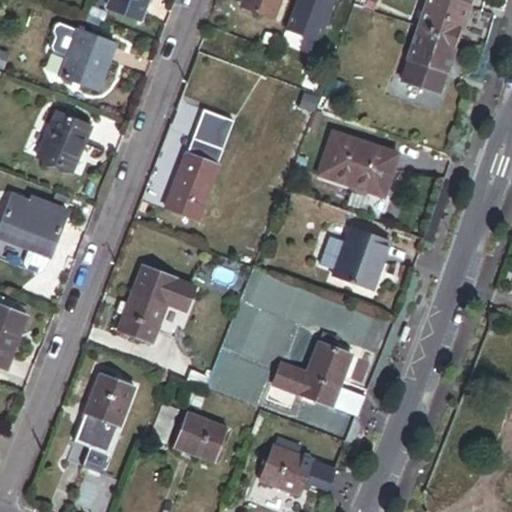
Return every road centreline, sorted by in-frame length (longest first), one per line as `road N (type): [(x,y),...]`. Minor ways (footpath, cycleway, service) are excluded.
road 1 (residential): [(0,507),(192,0)]
road 2 (tertiary): [(365,511),(511,118)]
